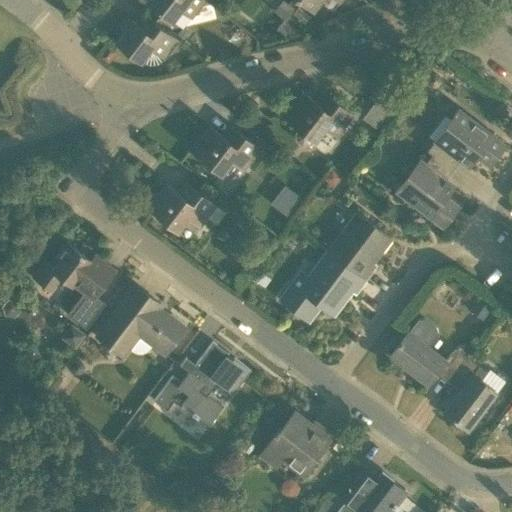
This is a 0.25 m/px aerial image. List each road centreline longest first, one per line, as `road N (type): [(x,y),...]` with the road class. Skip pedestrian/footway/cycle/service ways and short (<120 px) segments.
road 1 (residential): [(336,384),(91,201),(91,177),(120,129),(119,104)]
road 2 (residential): [(119,104),(422,30),(489,43)]
road 3 (residential): [(336,384),(433,258),(462,253),(511,183)]
road 4 (residential): [(487,487),(455,474),(336,384)]
